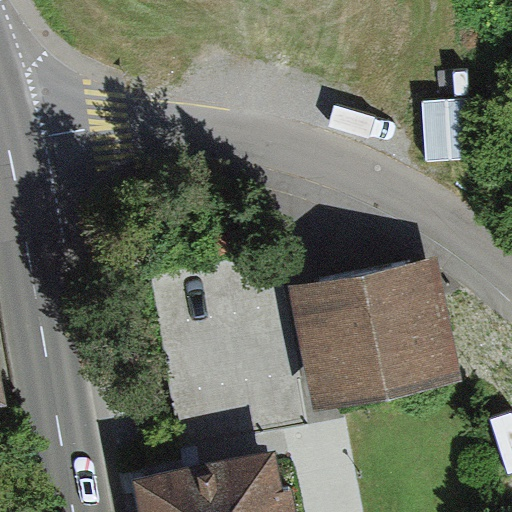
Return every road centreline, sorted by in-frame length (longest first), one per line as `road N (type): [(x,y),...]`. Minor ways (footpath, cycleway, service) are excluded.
road 1 (residential): [(10,145),(108,126),(197,126),(312,151),(405,190),(511,265)]
road 2 (primary): [(10,145),(72,511)]
